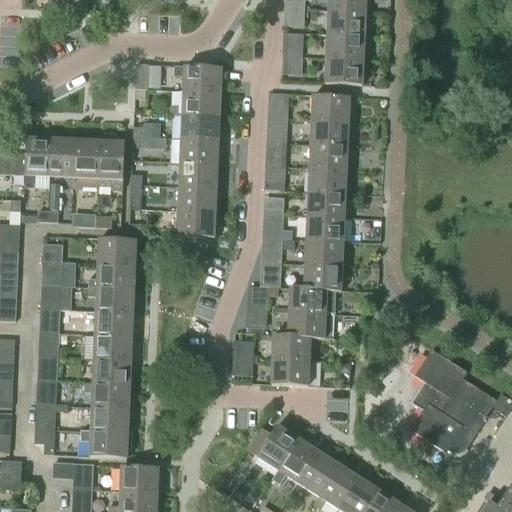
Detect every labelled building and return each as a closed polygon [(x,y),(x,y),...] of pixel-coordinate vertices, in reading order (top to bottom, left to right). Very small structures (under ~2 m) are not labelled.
[(86,13),(86,0),(48,0),(48,11),(86,13)] [(365,0),(328,0),(327,14),(365,16),(365,0)] [(110,14),(126,15),(127,6),(110,5),(110,14)] [(284,6),(283,17),(294,18),(294,7),(284,6)] [(304,7),(294,7),(294,18),(303,18),(304,7)] [(327,14),(326,39),(364,41),(365,16),(327,14)] [(326,39),(325,62),(363,64),(364,41),(326,39)] [(292,66),(292,55),(282,54),(281,65),(292,66)] [(302,55),(292,55),(292,66),(301,66),(302,55)] [(362,88),(363,64),(325,62),(324,87),(362,88)] [(134,92),(146,93),(147,93),(148,68),(135,67),(134,92)] [(184,69),(183,94),(220,96),(221,71),(184,69)] [(145,102),(145,101),(146,93),(134,92),(134,102),(145,102)] [(169,109),(169,117),(181,118),(219,120),(220,96),(183,94),(182,110),(169,109)] [(150,96),(150,108),(169,109),(169,97),(150,96)] [(311,123),(349,125),(350,100),(312,98),(311,123)] [(267,127),(277,127),(277,116),(267,116),(267,127)] [(277,127),(287,128),(287,117),(277,116),(277,127)] [(181,118),(180,142),(218,144),(219,120),(181,118)] [(154,132),(173,132),(173,124),(154,123),(154,132)] [(311,123),(310,147),(348,149),(349,125),(311,123)] [(133,130),(132,140),(143,140),(144,130),(133,130)] [(143,151),(143,140),(132,140),(132,150),(143,151)] [(24,179),(33,179),(49,180),(51,142),(26,141),(25,157),(24,178),(24,179)] [(51,142),(49,180),(73,181),(75,143),(51,142)] [(218,144),(180,142),(179,166),(217,168),(218,144)] [(75,143),(73,181),(73,192),(81,192),(81,190),(97,191),(97,189),(99,144),(75,143)] [(99,144),(97,189),(111,190),(110,193),(122,194),(124,145),(99,144)] [(309,171),(347,173),(348,149),(310,147),(309,171)] [(0,156),(0,166),(0,177),(12,178),(13,156),(0,156)] [(12,178),(15,178),(24,178),(25,157),(13,156),(12,178)] [(264,175),(274,175),(275,164),(265,164),(264,175)] [(274,175),(285,176),(285,165),(275,164),(274,175)] [(179,166),(178,190),(216,192),(217,168),(179,166)] [(346,197),(347,173),(309,171),(308,195),(346,197)] [(131,178),(131,188),(141,188),(142,178),(131,178)] [(33,191),(33,179),(24,179),(23,191),(33,191)] [(49,187),(48,214),(58,215),(59,187),(49,187)] [(141,199),(141,188),(131,188),(130,198),(141,199)] [(178,190),(177,214),(215,216),(216,192),(178,190)] [(308,195),(306,219),(345,221),(346,197),(308,195)] [(20,215),(20,204),(10,203),(9,214),(20,215)] [(263,212),(262,223),(272,223),(273,212),(263,212)] [(273,212),(272,223),(282,224),(283,213),(273,212)] [(47,225),(48,214),(38,214),(38,217),(37,225),(47,225)] [(57,226),(58,215),(48,214),(47,225),(57,226)] [(176,239),(213,241),(215,216),(177,214),(176,239)] [(20,216),(19,224),(37,225),(38,217),(20,216)] [(71,230),(95,231),(96,218),(72,217),(71,230)] [(112,219),(96,218),(95,231),(120,233),(120,224),(111,223),(112,219)] [(305,244),(344,245),(345,221),(306,219),(305,244)] [(139,227),(128,227),(128,237),(139,237),(139,227)] [(134,268),(135,243),(97,242),(96,267),(134,268)] [(0,244),(0,274),(17,276),(18,257),(8,256),(9,245),(0,244)] [(305,244),(304,268),(343,270),(344,245),(305,244)] [(9,245),(8,256),(18,257),(18,246),(9,245)] [(42,259),(42,270),(51,270),(52,265),(52,259),(42,259)] [(52,265),(51,270),(61,271),(62,260),(52,259),(52,265)] [(261,261),(260,272),(270,272),(271,261),(261,261)] [(271,261),(270,272),(280,273),(281,261),(271,261)] [(96,267),(95,291),(133,293),(134,268),(96,267)] [(327,293),(327,294),(341,295),(343,270),(304,268),(303,291),(303,292),(327,293)] [(0,274),(0,293),(6,293),(6,304),(16,305),(17,276),(0,274)] [(95,299),(94,314),(132,316),(133,293),(95,291),(87,290),(87,299),(95,299)] [(289,290),(288,316),(326,318),(327,294),(327,293),(303,292),(303,291),(289,290)] [(40,306),(40,318),(50,318),(50,307),(40,306)] [(50,307),(50,318),(59,318),(60,307),(50,307)] [(247,308),(246,319),(256,319),(257,308),(247,308)] [(257,308),(256,319),(266,320),(267,309),(257,308)] [(131,340),(132,316),(94,314),(93,339),(131,340)] [(310,341),(310,342),(325,342),(325,341),(332,342),(333,318),(326,318),(288,316),(286,338),(286,339),(310,341)] [(310,341),(286,339),(286,338),(272,338),(271,363),(309,364),(310,342),(310,341)] [(93,339),(92,363),(130,365),(131,340),(93,339)] [(0,341),(0,352),(14,353),(14,342),(0,341)] [(431,353),(430,353),(414,379),(424,385),(410,406),(422,413),(410,433),(445,455),(447,453),(450,455),(458,457),(465,452),(492,411),(505,420),(511,408),(511,405),(500,397),(496,404),(462,382),(466,376),(431,353)] [(38,355),(37,366),(47,366),(48,355),(38,355)] [(48,355),(47,366),(57,367),(58,356),(48,355)] [(232,355),(232,366),(242,367),(242,356),(232,355)] [(242,356),(242,367),(252,367),(252,356),(242,356)] [(129,389),(130,365),(92,363),(91,387),(129,389)] [(270,388),(308,389),(309,364),(271,363),(270,388)] [(350,376),(350,366),(341,366),(340,375),(350,376)] [(0,385),(0,410),(11,411),(12,397),(2,396),(2,385),(0,385)] [(2,385),(2,396),(12,397),(12,386),(2,385)] [(91,387),(83,387),(82,395),(91,395),(91,387)] [(91,387),(91,395),(90,410),(128,412),(129,389),(91,387)] [(36,403),(35,414),(45,414),(46,403),(36,403)] [(46,403),(45,414),(55,415),(56,404),(46,403)] [(89,434),(89,435),(127,437),(128,412),(90,410),(89,434)] [(59,413),(58,425),(76,426),(76,414),(59,413)] [(269,441),(258,434),(246,453),(256,460),(278,474),(299,441),(286,433),(284,435),(276,430),(269,441)] [(0,433),(0,444),(9,445),(10,434),(0,433)] [(89,444),(88,460),(126,462),(127,437),(89,435),(89,434),(80,433),(80,444),(89,444)] [(297,487),(317,456),(311,452),(312,450),(299,441),(278,474),(272,482),(279,487),(284,479),(297,487)] [(43,447),(43,458),(53,458),(54,448),(43,447)] [(317,456),(297,487),(317,500),(337,469),(317,456)] [(21,464),(9,464),(1,463),(0,481),(10,482),(10,493),(20,494),(21,464)] [(53,466),(53,480),(72,481),(73,467),(53,466)] [(72,481),(72,486),(82,486),(82,497),(92,498),(93,468),(73,467),(72,481)] [(120,469),(119,494),(157,496),(158,471),(120,469)] [(319,511),(324,504),(336,511),(337,511),(357,482),(337,469),(317,500),(312,508),(319,511)] [(0,481),(0,492),(10,493),(10,482),(0,481)] [(357,482),(337,511),(366,511),(377,495),(357,482)] [(511,511),(511,485),(497,510),(488,504),(483,511),(511,511)] [(72,486),(72,497),(82,497),(82,486),(72,486)] [(236,492),(230,501),(239,506),(245,497),(236,492)] [(119,494),(118,509),(108,509),(107,511),(156,511),(157,496),(119,494)] [(377,495),(366,511),(394,511),(397,508),(377,495)]
